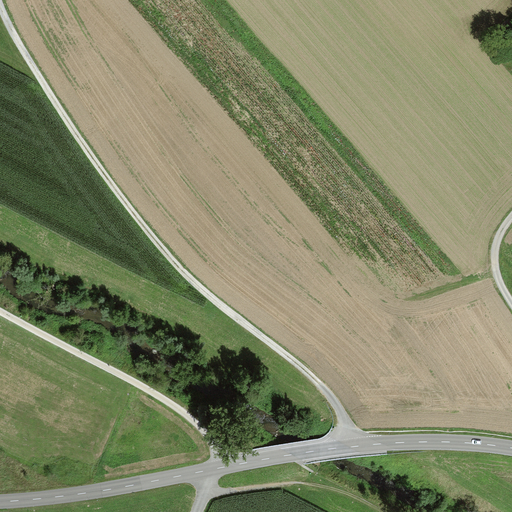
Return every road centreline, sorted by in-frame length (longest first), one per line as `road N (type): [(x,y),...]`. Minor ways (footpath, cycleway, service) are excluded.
road 1 (track): [(346,442),(343,421),(317,382),(148,234),(38,80),(0,6)]
road 2 (track): [(0,311),(208,432),(216,450),(206,493)]
road 3 (tertiary): [(274,455),(0,501)]
road 4 (tertiary): [(274,455),(420,439),(511,449)]
